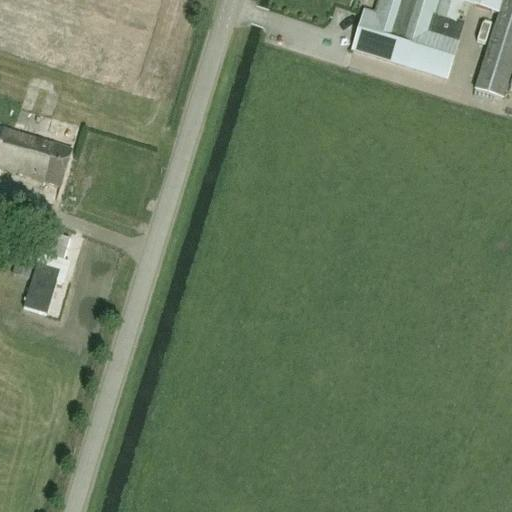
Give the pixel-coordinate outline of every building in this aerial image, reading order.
[(511,0),(377,0),(372,18),(363,15),(350,55),(443,85),(461,29),(455,27),(461,8),(498,20),(474,95),(501,104),(511,69),(511,0)] [(471,46),(480,49),(485,30),(476,28),(471,46)] [(0,125),(0,165),(7,168),(18,131),(0,125)] [(18,131),(7,168),(61,183),(72,146),(18,131)] [(0,239),(7,241),(18,205),(0,199),(0,239)]
